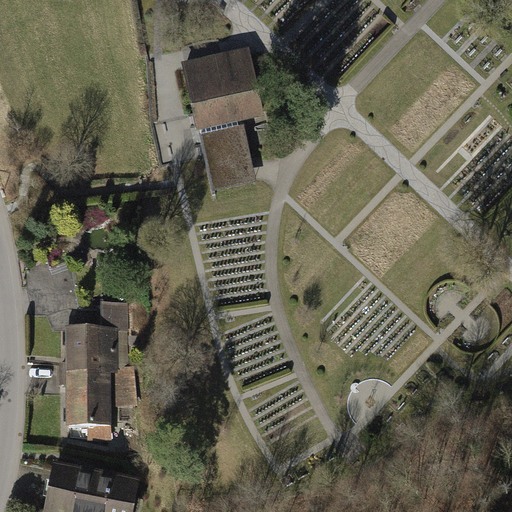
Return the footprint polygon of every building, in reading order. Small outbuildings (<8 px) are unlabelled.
[(182,63),(198,132),(266,116),(250,47),(182,63)] [(257,182),(244,126),(201,136),(214,192),(257,182)] [(66,328),(66,373),(111,372),(118,372),(118,327),(66,328)] [(112,441),(111,372),(66,373),(67,428),(88,427),(88,441),(112,441)] [(135,511),(142,480),(54,462),(44,511),(135,511)]
